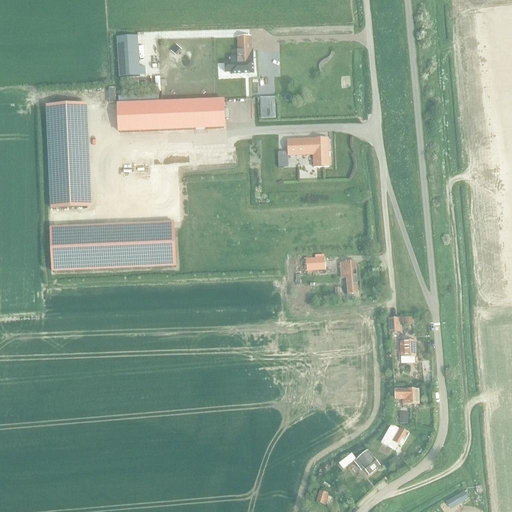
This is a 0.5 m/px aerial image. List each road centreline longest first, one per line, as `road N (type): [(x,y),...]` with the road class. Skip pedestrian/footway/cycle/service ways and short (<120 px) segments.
road 1 (track): [(460,178),(449,190),(468,442),(445,472),(383,492)]
road 2 (unknown): [(377,113),(231,122),(102,143),(90,170),(92,198)]
road 3 (unclassified): [(435,310),(385,176),(366,0)]
road 4 (unclassified): [(435,310),(406,0)]
road 5 (residential): [(361,511),(440,442),(436,324)]
